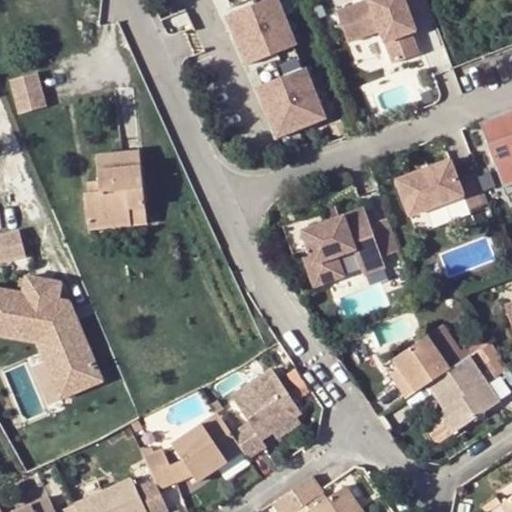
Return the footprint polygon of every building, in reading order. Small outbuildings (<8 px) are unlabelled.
[(295,45),(298,44),(280,0),(263,0),(227,15),(247,64),(271,54),(295,45)] [(382,27),(395,61),(421,52),(414,31),(409,19),(414,17),(408,1),(410,0),(360,0),(338,9),(350,39),(382,27)] [(409,19),(414,31),(418,29),(414,17),(409,19)] [(304,67),(295,45),(271,54),(275,63),(257,70),(263,84),(304,67)] [(263,84),(257,86),(278,137),(327,117),(307,66),(304,67),(263,84)] [(9,80),(18,114),(47,106),(38,72),(9,80)] [(511,108),(478,121),(503,187),(511,183),(511,108)] [(130,225),(145,223),(139,153),(95,156),(97,182),(99,193),(88,194),(84,195),(87,221),(129,217),(130,225)] [(399,176),(412,208),(461,189),(467,207),(486,200),(475,169),(456,176),(448,156),(399,176)] [(99,193),(97,182),(87,183),(88,194),(99,193)] [(335,204),(320,210),(324,220),(338,214),(335,204)] [(282,224),(292,252),(301,249),(314,284),(343,273),(336,253),(354,246),(360,261),(381,254),(399,247),(387,214),(369,221),(363,205),(338,214),(324,220),(320,210),(282,224)] [(87,229),(130,225),(129,217),(87,221),(87,229)] [(3,237),(0,237),(0,263),(25,256),(19,233),(3,237)] [(360,261),(363,271),(385,263),(381,254),(360,261)] [(0,333),(37,340),(57,387),(98,370),(68,298),(58,297),(61,282),(26,276),(23,293),(0,288),(0,333)] [(445,324),(429,334),(453,368),(472,354),(467,346),(462,350),(445,324)] [(401,383),(410,397),(414,394),(432,382),(453,368),(429,334),(397,355),(405,365),(411,375),(401,383)] [(491,379),(472,354),(453,368),(432,382),(440,394),(448,406),(443,410),(456,429),(503,397),(499,392),(491,379)] [(252,419),(235,431),(246,447),(251,454),(271,442),(266,436),(276,429),(297,415),(304,410),(275,365),(235,394),(252,419)] [(411,375),(405,365),(394,373),(401,383),(411,375)] [(511,367),(511,365),(491,379),(499,392),(511,383),(511,367)] [(57,387),(61,399),(103,382),(98,370),(57,387)] [(432,382),(414,394),(423,406),(440,394),(432,382)] [(225,415),(220,408),(176,439),(187,455),(197,470),(202,478),(246,447),(235,431),(225,415)] [(297,415),(276,429),(280,435),(301,421),(297,415)] [(167,445),(148,454),(159,479),(160,482),(162,486),(181,478),(174,462),(167,445)] [(197,470),(187,455),(174,462),(181,478),(197,470)] [(293,511),(326,490),(314,474),(299,484),(278,499),(287,511),(293,511)] [(181,478),(162,486),(170,504),(189,495),(181,478)] [(147,511),(133,479),(77,504),(79,508),(80,511),(147,511)] [(154,511),(168,511),(173,510),(170,504),(162,486),(160,482),(159,479),(143,485),(154,511)] [(367,511),(348,483),(330,495),(312,507),(315,511),(367,511)] [(61,490),(68,507),(76,503),(69,487),(61,490)] [(326,490),(293,511),(315,511),(312,507),(330,495),(326,490)] [(495,511),(492,508),(506,499),(501,493),(485,503),(491,511),(495,511)] [(1,503),(0,503),(0,511),(57,511),(50,496),(15,511),(11,511),(4,511),(2,505),(1,503)] [(11,501),(2,505),(4,511),(11,511),(15,511),(11,501)]
